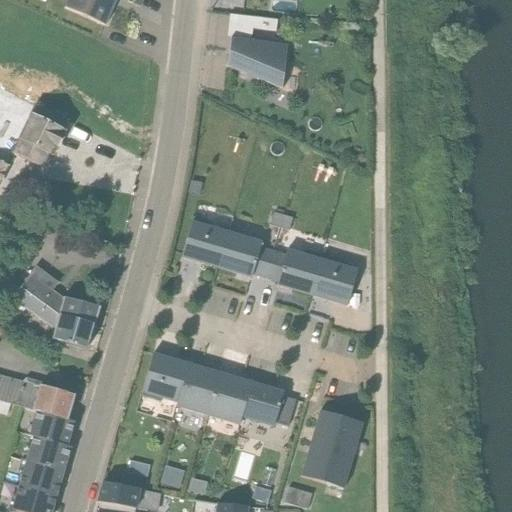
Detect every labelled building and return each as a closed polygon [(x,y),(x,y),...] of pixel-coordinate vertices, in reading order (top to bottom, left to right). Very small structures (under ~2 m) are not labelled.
[(65,0),(62,9),(103,28),(115,0),(65,0)] [(228,41),(224,70),(279,93),(285,50),(228,41)] [(35,105),(65,121),(69,113),(39,97),(35,105)] [(65,121),(35,105),(9,156),(40,171),(65,121)] [(275,211),(271,223),(290,229),(294,217),(275,211)] [(216,272),(226,235),(190,224),(179,261),(216,272)] [(258,245),(226,235),(216,272),(248,281),(249,281),(250,279),(262,283),(268,263),(270,255),(264,253),(261,252),(257,251),(258,245)] [(282,259),(270,255),(268,263),(262,283),(275,287),(274,289),(308,299),(318,263),(284,252),(282,259)] [(318,263),(308,299),(344,309),(354,273),(318,263)] [(19,291),(56,319),(61,302),(63,303),(52,294),(57,286),(35,269),(19,291)] [(56,319),(19,291),(14,298),(21,304),(17,308),(48,331),(53,332),(56,319)] [(61,302),(56,319),(93,330),(98,312),(63,303),(61,302)] [(0,331),(9,319),(0,312),(0,331)] [(56,319),(53,332),(50,343),(86,354),(93,330),(56,319)] [(174,405),(188,366),(151,356),(140,396),(174,405)] [(188,366),(174,405),(173,410),(205,419),(218,375),(188,366)] [(218,375),(205,419),(237,428),(238,422),(249,384),(232,379),(219,375),(218,375)] [(0,405),(7,407),(30,414),(37,390),(23,386),(0,379),(0,405)] [(23,386),(37,390),(40,390),(41,386),(24,382),(23,386)] [(249,384),(238,422),(270,431),(271,426),(285,430),(293,403),(280,399),(281,393),(249,384)] [(37,390),(30,414),(23,437),(68,450),(75,428),(65,425),(73,400),(40,390),(37,390)] [(305,456),(298,479),(303,481),(305,481),(313,484),(340,492),(358,427),(331,419),(322,416),(318,415),(311,438),(315,439),(314,444),(320,446),(323,447),(321,455),(311,453),(310,457),(305,456)] [(22,457),(63,467),(68,450),(28,438),(22,457)] [(63,467),(22,457),(17,474),(57,484),(63,467)] [(179,489),(185,470),(166,464),(160,484),(179,489)] [(13,511),(48,511),(57,484),(14,473),(12,472),(1,508),(13,511)] [(133,511),(135,507),(137,494),(101,487),(95,506),(128,511),(133,511)] [(290,487),(286,502),(307,507),(311,492),(290,487)] [(137,494),(135,507),(157,511),(159,497),(137,494)]
